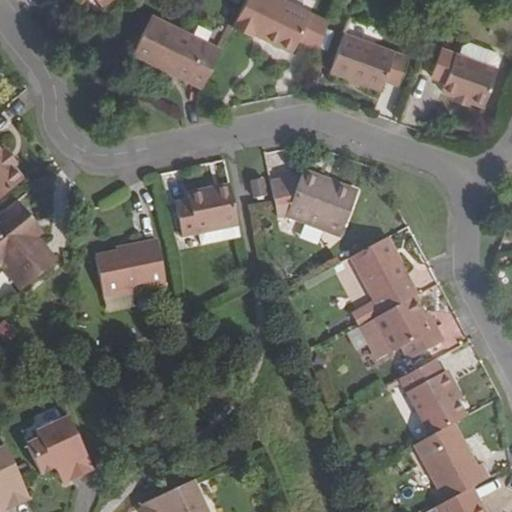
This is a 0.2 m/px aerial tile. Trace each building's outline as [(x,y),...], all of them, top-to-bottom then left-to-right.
[(264,38),(262,42),(294,56),(300,42),(318,50),(319,49),(328,22),(329,21),(280,0),(245,0),(230,32),(250,41),(251,38),(253,34),(264,38)] [(132,55),(202,89),(220,52),(214,49),(151,19),(132,55)] [(335,25),(328,22),(319,49),(326,51),(335,25)] [(221,34),(214,49),(220,52),(230,32),(223,29),(221,34)] [(328,70),(353,78),(362,82),(380,88),(385,77),(398,82),(407,56),(342,32),(328,70)] [(251,38),(262,42),(264,38),(253,34),(251,38)] [(461,48),(459,56),(498,70),(501,60),(498,52),(470,43),(461,48)] [(498,70),(459,56),(440,49),(429,77),(444,83),(440,92),(457,98),(470,103),(484,107),(498,70)] [(362,82),(353,78),(351,84),(360,87),(362,82)] [(468,108),(470,103),(457,98),(455,103),(468,108)] [(0,153),(11,167),(13,165),(16,163),(5,149),(1,152),(0,152),(0,153)] [(0,153),(0,152),(1,152),(0,149),(0,198),(24,179),(13,165),(11,167),(0,153)] [(305,170),(301,177),(328,188),(331,180),(305,170)] [(269,179),(274,201),(277,215),(287,214),(340,235),(356,198),(328,188),(301,177),(269,179)] [(255,198),(266,195),(262,179),(251,182),(255,198)] [(230,192),(229,183),(209,188),(211,197),(230,192)] [(211,197),(209,188),(186,194),(187,201),(174,204),(181,238),(237,225),(230,192),(211,197)] [(55,264),(35,238),(33,240),(23,229),(32,222),(15,202),(0,214),(0,265),(21,290),(55,264)] [(33,240),(35,238),(41,233),(32,222),(23,229),(33,240)] [(237,225),(199,234),(201,245),(239,237),(237,225)] [(415,296),(386,240),(351,259),(369,296),(380,315),(412,298),(415,296)] [(156,241),(127,247),(128,252),(116,254),(95,258),(102,297),(165,285),(156,241)] [(412,298),(380,315),(375,317),(393,350),(403,345),(410,359),(442,341),(434,326),(430,329),(422,314),(412,298)] [(430,329),(434,326),(426,312),(422,314),(430,329)] [(406,392),(429,437),(453,424),(464,419),(455,402),(448,390),(453,387),(444,370),(406,392)] [(460,399),(453,387),(448,390),(455,402),(460,399)] [(64,479),(89,468),(64,414),(31,429),(35,439),(20,445),(33,472),(48,466),(49,470),(58,466),(64,479)] [(413,446),(444,502),(474,487),(490,478),(482,465),(477,468),(453,424),(429,437),(418,443),(413,446)] [(26,496),(1,443),(0,443),(0,503),(2,507),(26,496)] [(58,466),(49,470),(56,483),(64,479),(58,466)] [(202,511),(188,482),(134,507),(136,511),(202,511)] [(444,502),(436,507),(438,511),(487,511),(474,487),(444,502)]
